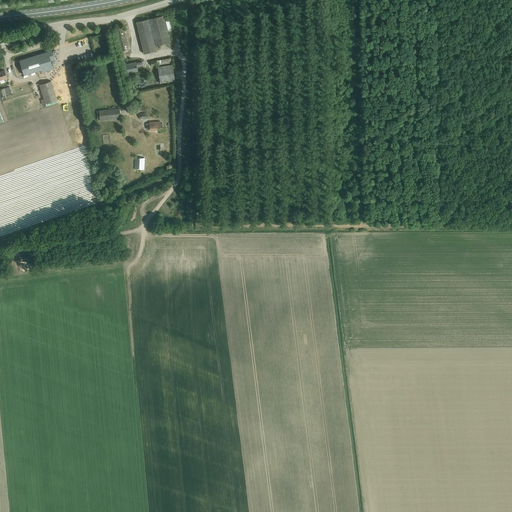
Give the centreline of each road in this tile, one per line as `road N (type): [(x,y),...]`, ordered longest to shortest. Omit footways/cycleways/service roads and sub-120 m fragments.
road 1 (track): [(511,227),(200,228),(191,5)]
road 2 (primary): [(0,17),(119,0)]
